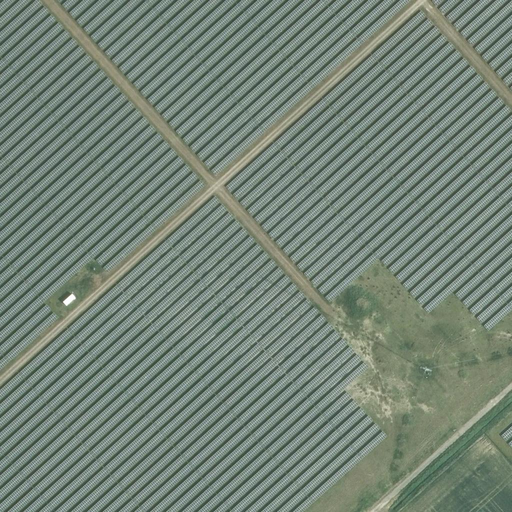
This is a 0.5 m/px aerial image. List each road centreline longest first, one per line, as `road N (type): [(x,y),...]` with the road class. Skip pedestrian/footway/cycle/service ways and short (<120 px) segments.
road 1 (track): [(0,380),(423,0)]
road 2 (track): [(48,0),(330,313)]
road 3 (track): [(373,511),(511,386)]
road 4 (track): [(420,0),(511,102)]
